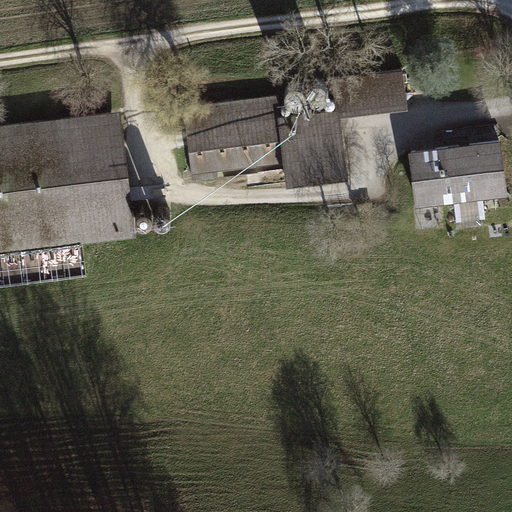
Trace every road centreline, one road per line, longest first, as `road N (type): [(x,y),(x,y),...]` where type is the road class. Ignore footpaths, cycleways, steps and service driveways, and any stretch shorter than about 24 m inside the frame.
road 1 (track): [(122,44),(419,3),(462,0),(511,10)]
road 2 (track): [(0,58),(122,44)]
